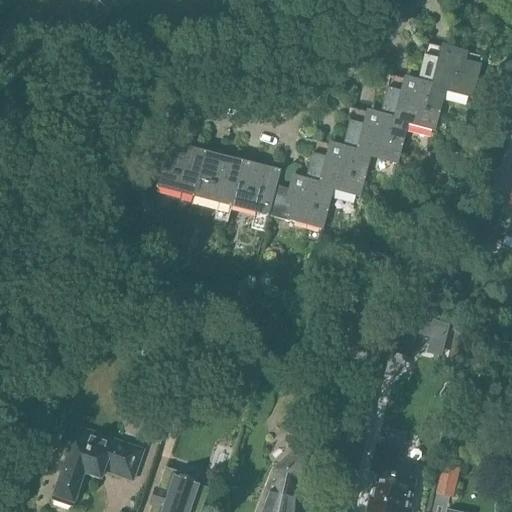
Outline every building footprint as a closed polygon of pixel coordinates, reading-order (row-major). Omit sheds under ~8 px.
[(264,0),(245,0),(254,10),(264,0)] [(79,37),(82,34),(87,38),(100,24),(76,2),(63,17),(67,20),(64,23),(79,37)] [(120,20),(112,31),(126,42),(134,31),(120,20)] [(426,44),(416,82),(415,83),(429,87),(424,106),(438,111),(440,103),(443,92),(466,98),(471,99),(479,68),(462,63),(464,54),(426,44)] [(386,142),(401,145),(403,137),(402,137),(405,124),(428,130),(428,131),(433,132),(438,111),(424,106),(429,87),(415,83),(416,82),(388,75),(378,115),(392,120),(386,142)] [(392,120),(378,115),(351,108),(341,148),(354,152),(349,172),(364,175),(365,170),(365,169),(368,157),(391,163),(391,164),(395,165),(401,145),(386,142),(392,120)] [(312,209),(325,212),(328,202),(327,202),(331,190),(354,196),(353,196),(358,198),(364,175),(349,172),(354,152),(341,148),(314,141),(304,180),(303,184),(318,187),(312,209)] [(192,198),(204,152),(166,142),(155,188),(192,198)] [(229,208),(241,162),(204,152),(192,198),(229,208)] [(266,218),(274,187),(278,172),(241,162),(229,208),(266,218)] [(303,184),(304,180),(290,177),(286,190),(274,187),(266,218),(287,223),(287,222),(321,230),(325,212),(312,209),(318,187),(303,184)] [(511,206),(489,197),(474,235),(491,242),(495,232),(511,238),(511,206)] [(336,339),(359,345),(366,315),(344,309),(341,321),(339,328),(336,339)] [(419,319),(397,314),(388,352),(408,357),(410,350),(411,351),(419,319)] [(195,341),(183,378),(204,385),(216,348),(195,341)] [(177,376),(181,364),(167,360),(163,371),(177,376)] [(143,413),(135,436),(157,443),(165,421),(157,418),(160,411),(152,408),(150,416),(143,413)] [(139,450),(64,425),(58,444),(66,447),(54,486),(52,486),(51,488),(53,490),(49,501),(70,509),(82,475),(93,479),(97,470),(129,481),(139,450)] [(272,471),(255,511),(311,511),(313,506),(296,502),(297,482),(323,460),(306,441),(272,471)] [(397,468),(401,452),(376,446),(369,472),(378,474),(368,511),(406,511),(416,473),(397,468)] [(432,511),(444,511),(445,511),(447,511),(450,497),(459,454),(445,452),(436,494),(432,511)] [(170,478),(172,474),(162,471),(148,511),(196,511),(204,491),(194,488),(195,486),(170,478)]
